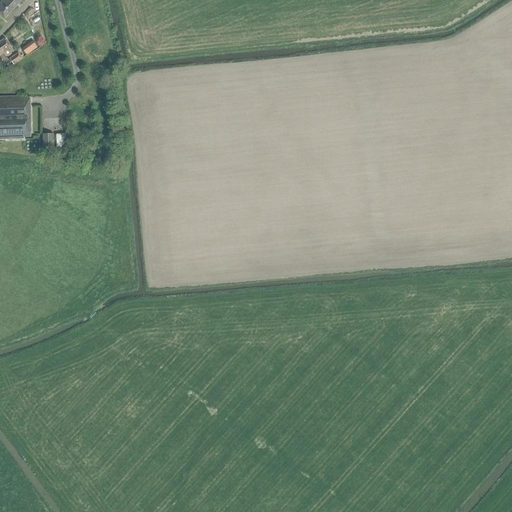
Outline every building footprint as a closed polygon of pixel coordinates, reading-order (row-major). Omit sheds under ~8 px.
[(0,14),(4,19),(22,0),(2,0),(0,3),(0,14)] [(6,57),(13,51),(5,39),(0,42),(0,55),(3,54),(6,57)] [(29,44),(22,49),(26,55),(33,50),(29,44)] [(18,53),(9,59),(13,65),(22,59),(18,53)] [(30,137),(30,128),(29,96),(0,97),(0,139),(24,139),(23,137),(27,137),(30,137)] [(42,134),(42,150),(53,149),(53,134),(42,134)] [(61,146),(66,146),(66,134),(56,134),(57,149),(62,149),(61,146)]
